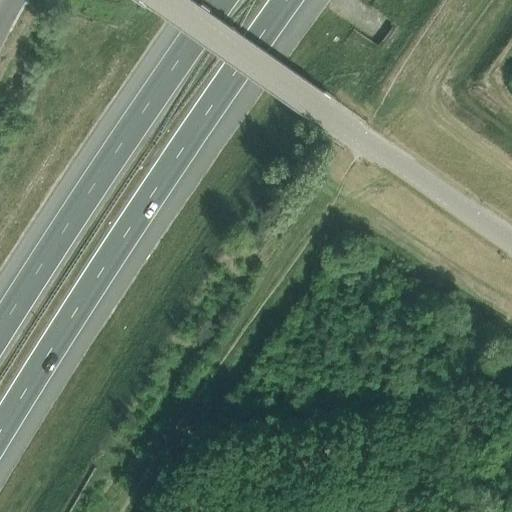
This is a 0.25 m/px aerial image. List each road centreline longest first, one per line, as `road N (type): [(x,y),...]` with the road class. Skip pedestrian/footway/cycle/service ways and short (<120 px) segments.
road 1 (motorway): [(0,433),(105,262),(288,0)]
road 2 (unclassified): [(511,237),(166,0)]
road 3 (motorway): [(217,0),(0,331)]
road 4 (residential): [(198,511),(212,479),(233,468),(511,419)]
